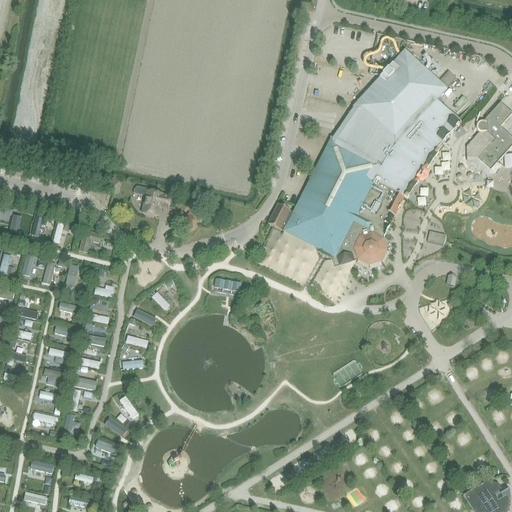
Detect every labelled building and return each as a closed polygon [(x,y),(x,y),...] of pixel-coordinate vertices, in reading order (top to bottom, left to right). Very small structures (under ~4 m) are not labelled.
[(353,109),(332,139),(331,139),(293,214),(290,212),(278,206),(268,225),(280,231),(283,233),(309,246),(311,255),(318,253),(319,254),(321,256),(323,257),(325,258),(327,259),(329,259),(331,259),(334,269),(339,267),(358,261),(369,267),(381,263),(386,252),(383,240),(384,238),(390,227),(389,226),(394,217),(394,218),(395,217),(394,217),(398,210),(398,211),(401,205),(400,205),(404,198),(404,199),(404,198),(407,200),(439,154),(436,152),(461,124),(437,102),(448,89),(404,51),(352,109),(353,109)] [(480,134),(467,149),(468,163),(476,170),(480,170),(483,166),(490,172),(498,163),(507,154),(511,147),(511,139),(500,129),(511,115),(500,104),(499,105),(500,105),(485,121),(484,121),(486,123),(486,134),(480,134)] [(436,180),(443,177),(440,170),(432,173),(436,180)] [(460,180),(467,187),(476,177),(469,170),(460,180)] [(479,182),(473,189),(479,194),(485,188),(479,182)] [(176,200),(172,199),(162,197),(162,195),(147,192),(142,214),(157,217),(159,208),(174,211),(176,200)] [(456,204),(464,206),(466,199),(459,196),(456,204)] [(17,209),(14,226),(20,227),(23,210),(17,209)] [(40,211),(35,230),(42,231),(47,213),(40,211)] [(63,238),(69,217),(63,216),(57,237),(63,238)] [(448,220),(453,230),(460,226),(455,216),(448,220)] [(77,232),(80,225),(74,223),(71,230),(77,232)] [(32,274),(36,249),(30,248),(26,273),(32,274)] [(7,252),(4,267),(13,269),(16,253),(7,252)] [(48,279),(57,280),(60,258),(51,256),(48,279)] [(70,282),(80,283),(84,261),(75,259),(70,282)] [(110,279),(109,283),(100,281),(99,290),(116,293),(119,280),(110,279)] [(222,291),(224,282),(215,280),(214,289),(222,291)] [(222,291),(231,292),(232,283),(224,282),(222,291)] [(241,285),(232,283),(231,292),(239,294),(241,285)] [(0,292),(15,296),(17,289),(0,284),(0,292)] [(169,304),(175,298),(162,285),(156,291),(169,304)] [(66,297),(64,305),(79,309),(81,300),(66,297)] [(142,306),(139,314),(158,322),(162,314),(142,306)] [(0,307),(0,314),(12,318),(14,311),(0,307)] [(112,319),(114,312),(99,308),(97,315),(112,319)] [(60,322),(59,329),(74,331),(75,324),(60,322)] [(24,325),(22,332),(35,335),(36,328),(24,325)] [(151,343),(153,335),(133,329),(130,337),(151,343)] [(55,339),(53,350),(69,353),(71,342),(55,339)] [(17,355),(29,358),(31,351),(18,349),(17,355)] [(104,363),(105,354),(94,352),(94,354),(87,353),(86,361),(104,363)] [(148,355),(128,355),(127,363),(148,364),(148,355)] [(467,364),(471,373),(479,369),(475,360),(467,364)] [(50,364),(48,372),(65,376),(66,368),(50,364)] [(83,406),(85,386),(78,385),(76,405),(83,406)] [(43,395),(60,396),(60,388),(44,387),(43,395)] [(129,391),(123,396),(139,413),(144,408),(129,391)] [(48,422),(57,424),(59,410),(38,407),(37,416),(48,417),(48,422)] [(108,420),(121,428),(126,420),(113,412),(108,420)] [(465,437),(474,432),(468,423),(459,429),(465,437)] [(121,448),(123,438),(104,435),(102,444),(121,448)] [(453,435),(447,437),(451,447),(457,445),(453,435)] [(360,450),(368,458),(377,450),(369,441),(360,450)] [(483,463),(491,457),(488,452),(480,458),(483,463)] [(439,453),(431,458),(436,467),(444,462),(439,453)] [(308,458),(300,463),(305,471),(314,466),(308,458)] [(373,465),(378,472),(386,466),(381,459),(373,465)] [(55,468),(56,463),(35,460),(35,466),(55,468)] [(0,469),(0,477),(8,480),(10,472),(0,469)] [(96,478),(97,471),(80,469),(79,477),(96,478)] [(392,492),(401,486),(393,476),(385,483),(392,492)] [(490,479),(463,496),(473,511),(508,511),(509,511),(507,508),(509,502),(498,484),(494,484),(490,479)] [(363,482),(358,484),(363,491),(359,493),(355,487),(350,490),(358,501),(370,493),(363,482)] [(26,496),(46,501),(48,493),(28,488),(26,496)] [(403,491),(396,496),(401,505),(409,501),(403,491)] [(76,492),(75,499),(92,502),(94,495),(76,492)] [(413,502),(404,506),(406,511),(411,511),(416,510),(413,502)]
